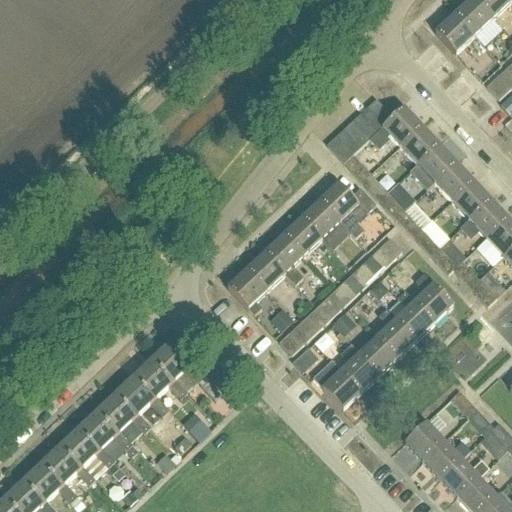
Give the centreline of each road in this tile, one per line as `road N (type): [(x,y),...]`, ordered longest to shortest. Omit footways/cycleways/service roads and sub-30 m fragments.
road 1 (residential): [(0,247),(264,0)]
road 2 (residential): [(172,291),(373,40)]
road 3 (residential): [(385,511),(172,291)]
road 4 (residential): [(0,453),(172,291)]
road 5 (residential): [(511,178),(373,40)]
